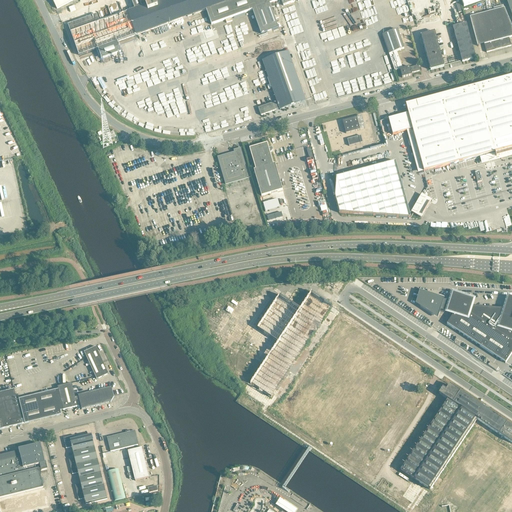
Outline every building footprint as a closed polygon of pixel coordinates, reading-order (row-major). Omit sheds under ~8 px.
[(52,0),(57,9),(74,0),(52,0)] [(275,7),(273,3),(278,1),(277,0),(162,0),(156,2),(154,0),(153,0),(152,0),(145,0),(148,5),(142,7),(139,0),(132,0),(135,10),(99,23),(96,15),(68,25),(79,56),(98,49),(102,59),(121,52),(117,42),(206,10),(212,25),(252,10),(261,34),(278,28),(271,8),(275,7)] [(511,37),(511,27),(504,8),(470,18),(478,46),(484,45),(487,53),(495,50),(503,48),(511,46),(509,38),(511,37)] [(476,59),(466,23),(453,27),(462,62),(476,59)] [(389,54),(405,49),(398,30),(383,35),(389,54)] [(444,67),(435,32),(421,35),(431,71),(444,67)] [(306,101),(288,52),(262,61),(268,78),(267,79),(271,88),(272,88),(277,102),(272,103),(258,108),(261,116),(275,111),(279,109),(280,110),(306,101)] [(412,73),(420,71),(419,66),(410,68),(410,67),(403,69),(397,52),(389,54),(395,72),(400,71),(402,78),(412,75),(412,73)] [(511,76),(406,105),(408,114),(392,118),(389,119),(393,135),(407,131),(408,134),(414,133),(421,160),(417,161),(419,170),(423,169),(424,172),(480,157),(495,153),(496,158),(511,153),(511,76)] [(365,129),(362,117),(343,121),(346,134),(365,129)] [(113,131),(107,134),(109,139),(116,137),(113,131)] [(349,146),(365,142),(363,136),(348,140),(349,146)] [(283,190),(276,165),(275,165),(275,164),(273,164),(270,154),(273,151),(273,150),(273,149),(272,148),(271,148),(269,149),(267,143),(250,149),(256,170),(254,170),(262,197),(283,190)] [(247,178),(239,150),(236,151),(237,152),(218,158),(226,185),(247,178)] [(394,163),(336,179),(334,197),(340,215),(410,218),(394,163)] [(431,200),(421,195),(411,213),(421,218),(425,212),(431,200)] [(270,201),(262,203),(265,215),(274,213),(270,201)] [(418,296),(416,304),(434,316),(435,311),(440,312),(440,310),(447,312),(454,314),(447,325),(506,364),(511,353),(511,300),(509,300),(506,309),(472,306),(474,300),(453,293),(450,301),(443,300),(444,298),(420,291),(418,296)] [(278,342),(250,383),(272,398),(332,307),(332,306),(311,293),(300,309),(280,295),(257,329),(278,342)] [(109,374),(96,347),(84,353),(97,380),(109,374)] [(77,407),(75,401),(77,400),(76,397),(74,397),(71,383),(57,387),(57,390),(16,400),(21,420),(23,419),(24,424),(61,415),(60,411),(77,407)] [(477,420),(511,443),(511,427),(450,386),(446,391),(443,389),(439,394),(448,400),(401,470),(413,479),(430,490),(477,420)] [(110,403),(114,397),(114,396),(112,389),(112,387),(77,395),(78,397),(76,397),(77,400),(79,400),(81,410),(82,410),(110,403)] [(21,420),(16,400),(14,390),(0,393),(0,429),(22,425),(21,420)] [(139,445),(135,431),(107,438),(110,452),(138,445),(139,445)] [(94,445),(93,443),(92,435),(75,439),(74,435),(64,438),(66,449),(72,448),(73,453),(95,448),(94,445)] [(0,511),(0,499),(43,488),(38,469),(40,469),(41,472),(47,470),(45,463),(44,463),(39,444),(18,449),(18,451),(0,455),(0,511)] [(98,461),(95,448),(73,453),(75,459),(69,460),(70,467),(98,461)] [(151,477),(143,448),(128,452),(135,481),(151,477)] [(101,474),(98,461),(70,467),(72,475),(78,473),(79,479),(101,474)] [(118,470),(108,472),(115,501),(126,499),(118,470)] [(104,486),(101,474),(79,479),(81,484),(75,486),(77,493),(104,486)] [(107,499),(105,490),(104,486),(77,493),(79,500),(84,499),(86,505),(107,499)] [(298,511),(281,500),(276,507),(283,511),(298,511)]
